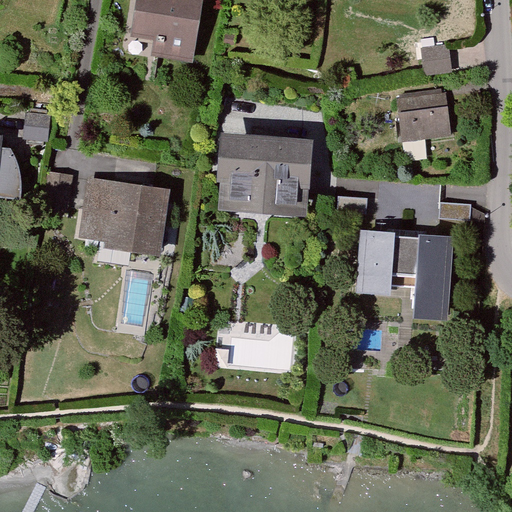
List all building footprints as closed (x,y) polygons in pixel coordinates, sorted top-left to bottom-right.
[(205,0),(130,0),(121,59),(193,71),(205,0)] [(452,71),(445,44),(420,51),(427,77),(452,71)] [(444,93),(391,101),(399,151),(452,144),(444,93)] [(315,144),(217,133),(207,217),(305,229),(315,144)] [(43,207),(70,210),(74,176),(48,172),(43,207)] [(171,195),(80,179),(66,254),(157,270),(171,195)] [(453,241),(357,233),(350,319),(447,326),(453,241)]
